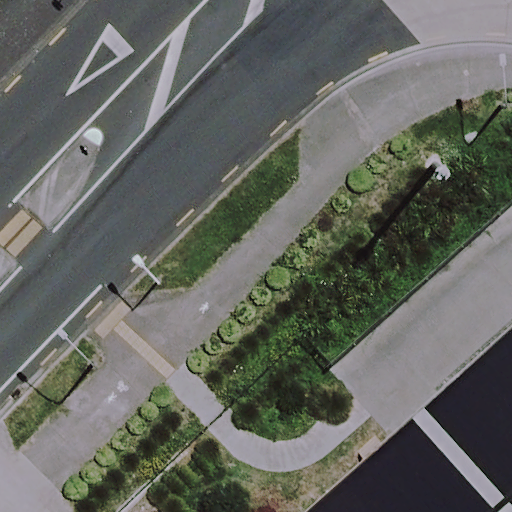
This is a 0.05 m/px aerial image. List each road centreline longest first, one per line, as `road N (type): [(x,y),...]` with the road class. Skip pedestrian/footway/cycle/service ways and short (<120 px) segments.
road 1 (unclassified): [(326,0),(82,248),(0,319)]
road 2 (unclassified): [(0,160),(151,0)]
